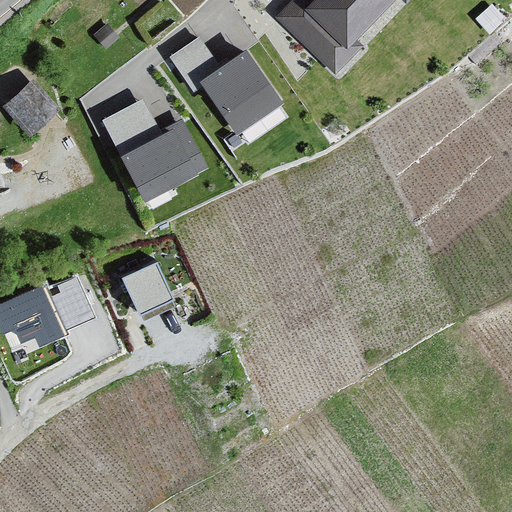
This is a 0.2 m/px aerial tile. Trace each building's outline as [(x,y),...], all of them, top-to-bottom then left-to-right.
[(168,0),(182,15),(199,0),(168,0)] [(296,0),(279,18),(337,73),(362,46),(355,40),(393,0),(399,0),(403,4),(406,0),(296,0)] [(107,24),(95,34),(106,48),(119,38),(107,24)] [(202,84),(221,71),(199,40),(171,59),(193,90),(202,84)] [(221,71),(202,84),(238,134),(279,105),(244,54),(221,71)] [(34,79),(3,106),(29,135),(60,108),(34,79)] [(102,121),(120,155),(163,133),(146,99),(102,121)] [(163,133),(120,155),(144,201),(209,168),(185,122),(163,133)] [(157,262),(122,279),(140,316),(175,300),(157,262)] [(61,293),(49,298),(63,332),(97,317),(79,276),(57,285),(61,293)] [(44,286),(0,304),(0,328),(3,335),(15,330),(25,354),(65,337),(63,332),(49,298),(44,286)]
